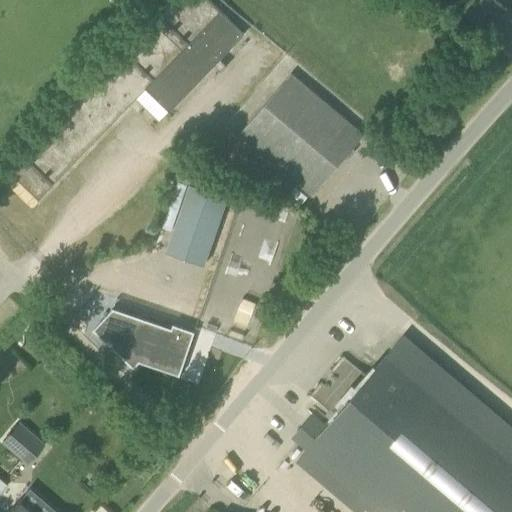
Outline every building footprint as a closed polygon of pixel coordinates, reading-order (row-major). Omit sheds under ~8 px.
[(169,0),(8,169),(14,176),(39,199),(146,88),(170,111),(215,64),(220,68),(225,64),(227,66),(221,58),(245,34),(210,0),(169,0)] [(482,0),(467,17),(487,34),(508,11),(495,0),(482,0)] [(313,196),(365,135),(291,73),(240,134),(313,196)] [(190,184),(166,252),(204,265),(228,197),(190,184)] [(190,342),(170,335),(172,329),(134,316),(129,331),(118,327),(112,346),(122,349),(121,354),(179,374),(190,342)] [(307,449),(380,511),(511,511),(511,429),(403,337),(307,449)] [(328,406),(361,370),(348,358),(315,394),(328,406)] [(302,422),(312,432),(322,421),(312,411),(302,422)] [(1,442),(14,453),(27,464),(40,449),(44,444),(18,422),(1,442)] [(8,511),(55,511),(54,510),(52,511),(36,511),(20,498),(8,511)]
